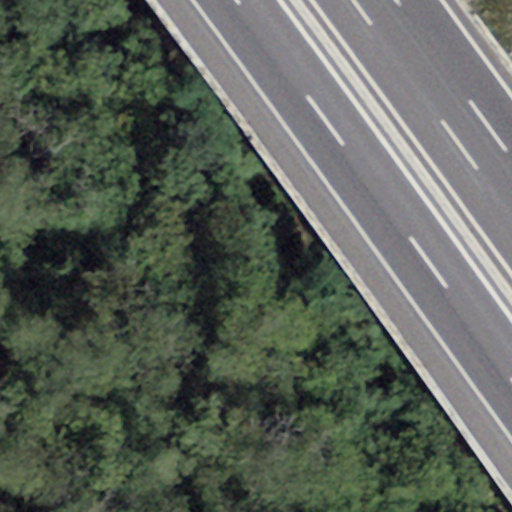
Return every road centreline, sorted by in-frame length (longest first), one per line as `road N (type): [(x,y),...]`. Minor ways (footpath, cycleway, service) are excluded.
road 1 (motorway): [(233,0),(511,384)]
road 2 (motorway): [(511,222),(347,0)]
